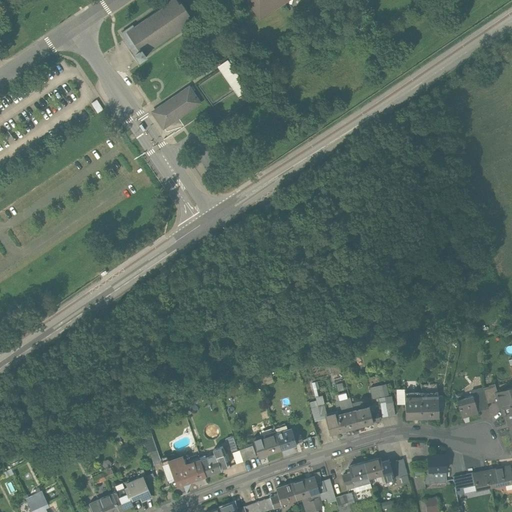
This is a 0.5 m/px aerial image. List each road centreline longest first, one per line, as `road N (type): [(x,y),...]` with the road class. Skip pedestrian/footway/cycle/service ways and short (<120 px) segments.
road 1 (tertiary): [(511,21),(0,364)]
road 2 (residential): [(164,511),(395,433),(485,439)]
